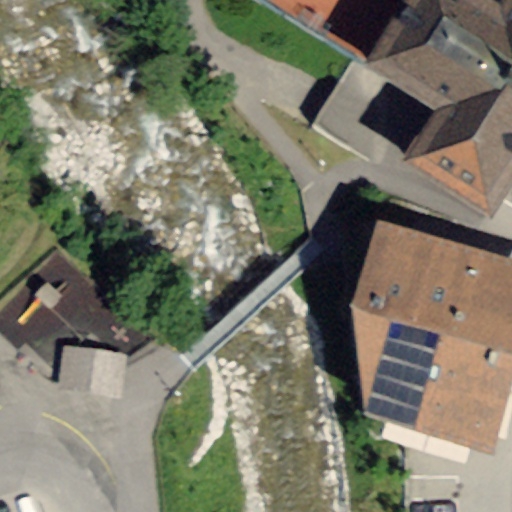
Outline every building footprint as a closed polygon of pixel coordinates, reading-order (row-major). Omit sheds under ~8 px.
[(278,0),(360,55),(397,0),(278,0)] [(491,0),(410,0),(372,61),(442,105),(411,154),(494,206),(511,177),(511,0),(510,0),(505,9),(491,0)] [(511,393),(511,264),(381,231),(354,325),(376,438),(492,468),(511,393)] [(30,293),(101,344),(127,308),(55,258),(30,293)] [(97,353),(41,345),(34,389),(91,397),(97,353)]
